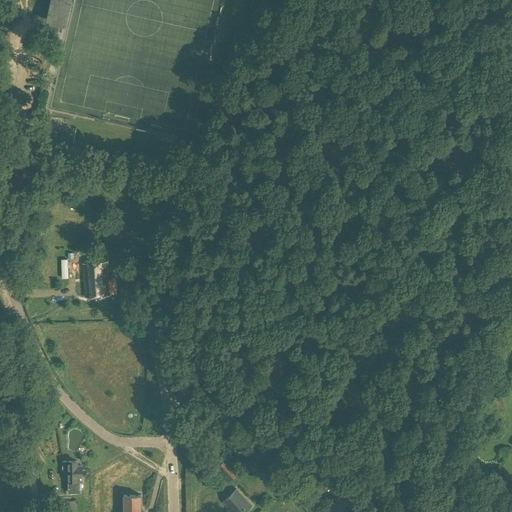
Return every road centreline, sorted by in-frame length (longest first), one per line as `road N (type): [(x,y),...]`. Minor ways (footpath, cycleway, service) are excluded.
road 1 (unclassified): [(163,385),(151,329),(154,273),(264,0)]
road 2 (unclassified): [(23,324),(0,229),(21,75)]
road 3 (unclassified): [(170,439),(122,441),(96,429),(53,382),(23,324)]
road 4 (track): [(38,511),(17,385)]
road 5 (residential): [(231,433),(325,511)]
